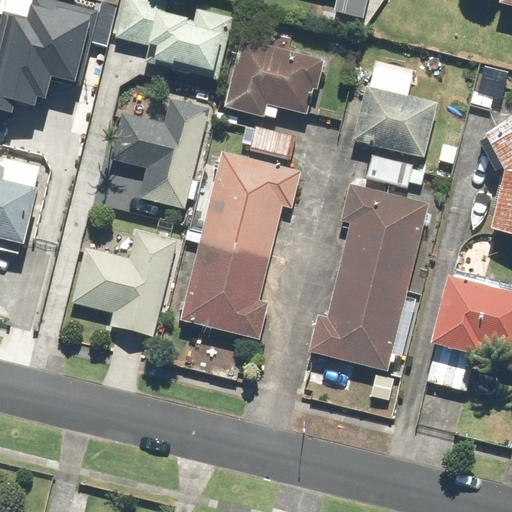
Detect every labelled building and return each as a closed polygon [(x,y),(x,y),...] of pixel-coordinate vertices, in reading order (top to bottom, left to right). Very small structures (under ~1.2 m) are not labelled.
[(74,86),(90,4),(71,0),(20,0),(18,12),(0,8),(0,107),(32,114),(36,95),(47,97),(50,81),(74,86)] [(229,21),(138,0),(122,0),(112,42),(151,51),(147,69),(215,84),(218,67),(219,67),(229,21)] [(330,0),(327,16),(361,23),(366,0),(330,0)] [(511,0),(495,0),(494,11),(511,14),(511,0)] [(228,79),(227,79),(226,86),(222,99),(224,100),(221,114),(261,120),(263,109),(306,120),(319,66),(236,45),(228,79)] [(431,110),(361,94),(349,146),(369,151),(362,181),(405,191),(406,186),(421,189),(424,175),(417,174),(431,110)] [(144,175),(138,204),(184,214),(206,110),(166,102),(162,122),(119,113),(108,167),(144,175)] [(511,244),(511,121),(477,141),(497,178),(484,238),(511,244)] [(294,139),(252,129),(247,154),(288,163),(294,139)] [(40,180),(65,187),(77,140),(52,133),(40,180)] [(297,173),(220,154),(178,327),(253,345),(261,312),(250,309),(273,213),(287,216),(297,173)] [(0,249),(18,253),(33,173),(0,166),(0,249)] [(306,359),(385,379),(405,298),(419,301),(425,277),(410,274),(426,209),(347,190),(338,225),(348,228),(325,323),(315,320),(306,359)] [(179,244),(134,231),(125,263),(85,252),(69,308),(111,320),(109,329),(152,341),(179,244)] [(511,291),(465,279),(462,291),(441,286),(416,380),(503,403),(511,370),(511,291)]
